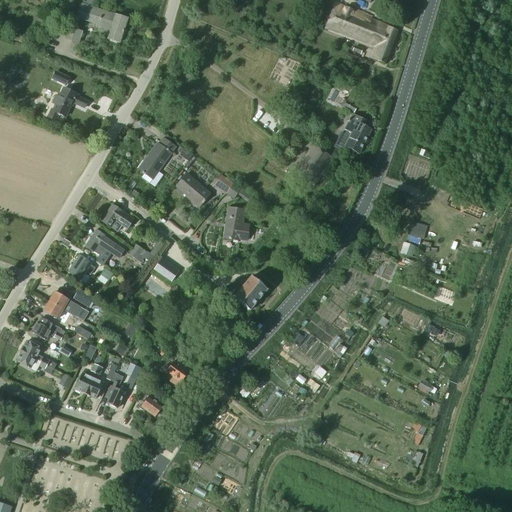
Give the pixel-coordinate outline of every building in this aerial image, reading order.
[(397,31),(335,3),(325,29),(375,47),(370,59),(385,65),(397,31)] [(81,4),(77,14),(86,16),(84,20),(89,22),(90,20),(95,22),(96,20),(112,25),(111,29),(108,40),(112,41),(119,43),(127,19),(116,16),(81,4)] [(64,40),(79,45),(83,32),(68,27),(64,40)] [(370,57),(374,48),(366,45),(363,54),(370,57)] [(354,47),(352,52),(361,55),(362,50),(354,47)] [(51,80),(66,87),(70,78),(55,72),(51,80)] [(51,111),(48,118),(50,119),(56,122),(59,114),(65,117),(71,106),(72,106),(74,103),(85,108),(88,102),(77,97),(78,95),(65,89),(61,98),(58,96),(54,105),(57,106),(54,112),(51,111)] [(347,101),(344,99),(340,107),(353,114),(357,107),(352,104),(354,100),(348,97),(347,101)] [(351,133),(344,147),(359,154),(371,131),(365,128),(368,123),(352,115),(344,129),(351,133)] [(157,143),(138,170),(152,180),(157,184),(163,176),(158,172),(171,153),(176,148),(163,138),(158,144),(157,143)] [(294,174),(296,175),(315,187),(333,159),(312,145),(294,174)] [(184,150),(179,157),(188,163),(193,156),(184,150)] [(199,208),(211,194),(187,173),(176,187),(189,198),(188,199),(199,208)] [(226,195),(234,200),(237,195),(241,189),(233,184),(226,195)] [(112,207),(101,222),(111,229),(118,233),(123,226),(127,229),(128,230),(134,222),(122,213),(122,212),(113,206),(112,207)] [(243,224),(243,220),(245,211),(229,208),(224,239),(240,242),(240,240),(247,242),(250,226),(243,224)] [(411,222),(407,236),(423,240),(427,227),(411,222)] [(105,236),(96,230),(85,247),(93,252),(101,257),(106,250),(119,259),(124,251),(104,237),(105,236)] [(136,246),(132,251),(144,259),(150,263),(164,244),(159,241),(149,255),(136,246)] [(411,258),(415,247),(404,244),(401,254),(411,258)] [(144,259),(132,251),(129,256),(141,264),(144,259)] [(95,269),(90,265),(91,264),(79,256),(68,273),(80,281),(86,272),(90,276),(95,269)] [(179,272),(162,260),(154,271),(171,283),(179,272)] [(100,276),(108,282),(109,280),(112,282),(115,278),(112,276),(113,275),(105,269),(100,276)] [(232,285),(219,301),(220,301),(226,307),(234,298),(235,299),(250,311),(267,291),(251,277),(241,289),(240,290),(236,287),(236,288),(232,285)] [(73,298),(91,309),(96,300),(78,289),(73,298)] [(449,301),(451,292),(442,290),(440,299),(449,301)] [(83,310),(69,301),(54,292),(48,302),(64,311),(67,306),(81,314),(83,310)] [(71,323),(60,317),(64,311),(48,302),(43,311),(58,320),(58,321),(68,327),(71,323)] [(382,317),(377,324),(384,329),(389,322),(382,317)] [(31,333),(46,341),(47,341),(50,335),(54,337),(53,338),(60,342),(63,337),(59,335),(62,330),(54,326),(54,325),(41,318),(38,323),(37,322),(31,333)] [(88,341),(88,340),(91,335),(77,327),(74,332),(88,341)] [(126,333),(131,337),(135,331),(130,327),(126,333)] [(27,341),(21,351),(48,365),(50,362),(38,355),(42,349),(27,341)] [(120,343),(115,352),(122,356),(123,355),(127,348),(127,347),(120,343)] [(82,344),(80,349),(86,352),(89,347),(82,344)] [(339,345),(334,352),(338,355),(338,354),(343,348),(343,347),(339,345)] [(90,346),(84,359),(90,361),(96,349),(90,346)] [(66,350),(63,355),(68,358),(72,352),(66,350)] [(163,350),(160,356),(166,360),(169,354),(163,350)] [(21,351),(16,361),(31,369),(34,363),(39,366),(38,367),(45,371),(48,365),(21,351)] [(275,351),(268,360),(277,366),(283,358),(275,351)] [(190,370),(177,360),(166,373),(173,378),(170,382),(177,387),(190,370)] [(105,379),(110,381),(117,367),(112,364),(109,370),(109,371),(105,379)] [(94,365),(91,372),(89,376),(82,373),(74,390),(85,395),(98,367),(94,365)] [(130,375),(136,378),(141,369),(134,366),(130,375)] [(103,369),(98,367),(85,395),(96,400),(104,383),(97,380),(99,375),(100,376),(103,369)] [(110,381),(114,383),(111,390),(113,391),(106,404),(117,409),(124,393),(117,390),(120,384),(123,378),(114,374),(110,381)] [(257,374),(251,379),(257,385),(262,380),(257,374)] [(66,390),(72,379),(64,375),(58,385),(66,390)] [(422,380),(418,386),(430,393),(433,387),(422,380)] [(145,385),(141,391),(146,395),(150,389),(145,385)] [(145,410),(155,417),(162,407),(149,397),(144,403),(142,402),(138,407),(143,412),(145,410)] [(215,478),(212,483),(218,486),(221,481),(215,478)] [(5,506),(0,503),(0,511),(10,511),(12,508),(5,506)]
